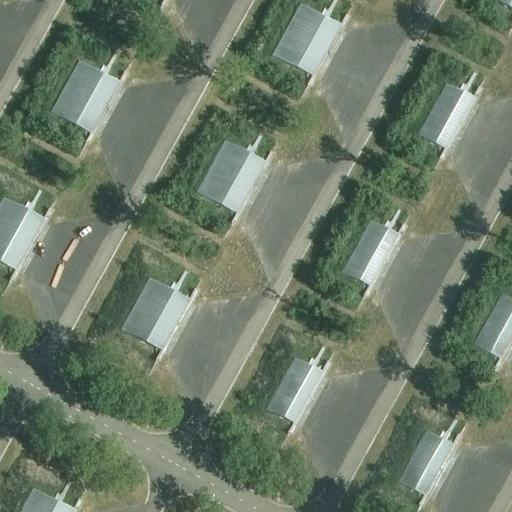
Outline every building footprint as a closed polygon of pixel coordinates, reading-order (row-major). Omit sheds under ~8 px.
[(511,0),(492,0),(491,2),(511,13),(511,0)] [(337,28),(298,6),(269,58),(309,79),(337,28)] [(113,86),(74,64),(45,116),(85,138),(113,86)] [(472,102),(445,87),(416,138),(443,153),(472,102)] [(261,167),(221,145),(193,197),(233,219),(261,167)] [(38,223),(0,202),(0,269),(10,275),(38,223)] [(395,241),(368,226),(340,278),(367,292),(395,241)] [(185,304),(146,283),(118,334),(157,356),(185,304)] [(511,355),(511,305),(506,302),(478,353),(505,368),(511,355)] [(320,378),(293,363),(264,415),(291,430),(320,378)] [(458,454),(431,439),(402,491),(429,506),(458,454)] [(65,511),(30,493),(19,511),(65,511)]
